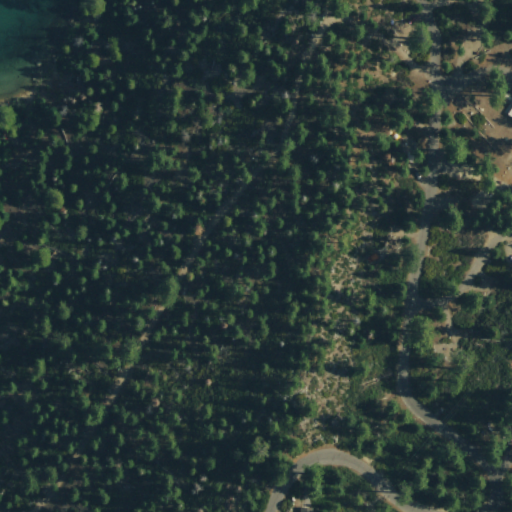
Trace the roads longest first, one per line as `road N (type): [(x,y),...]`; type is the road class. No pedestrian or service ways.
road 1 (residential): [(271,511),(293,472),(327,452),(359,462),(433,510),(489,509),(493,491),(479,455),(431,419),(411,382),(432,167),(434,45),(424,0)]
road 2 (track): [(434,78),(360,22),(324,22),(264,163),(203,232),(67,470),(32,511)]
